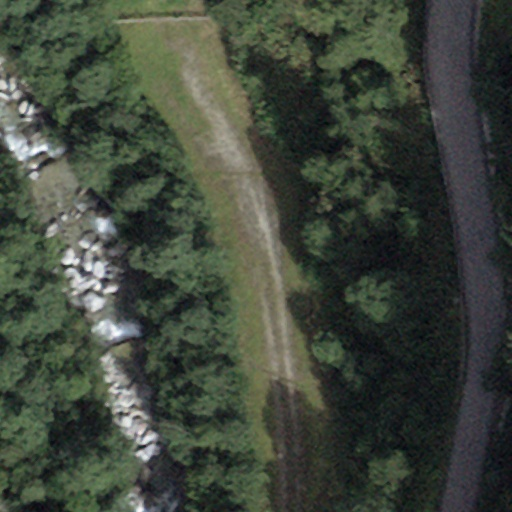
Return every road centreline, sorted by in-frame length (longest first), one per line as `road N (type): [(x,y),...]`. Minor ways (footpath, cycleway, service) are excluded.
road 1 (track): [(293,511),(279,323),(246,189),(159,0)]
road 2 (unclassified): [(455,511),(481,392),(488,298),(452,27),(457,0)]
